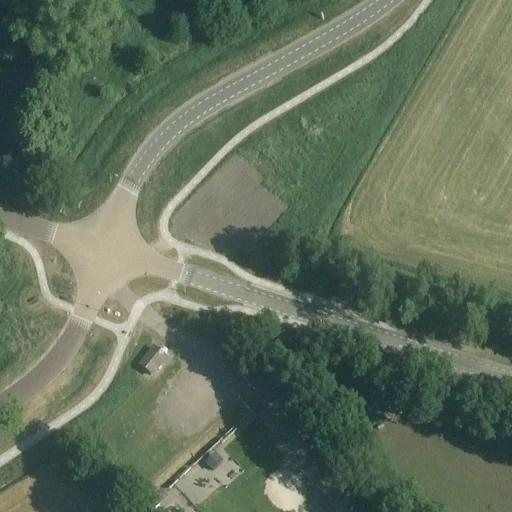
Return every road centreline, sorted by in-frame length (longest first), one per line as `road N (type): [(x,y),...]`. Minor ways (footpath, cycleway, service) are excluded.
road 1 (tertiary): [(511,380),(105,253)]
road 2 (tertiary): [(105,253),(137,170),(168,130),(385,0)]
road 3 (tertiary): [(0,406),(64,345),(105,253)]
